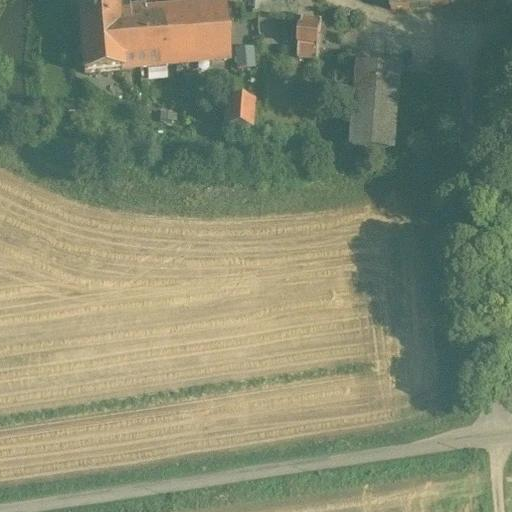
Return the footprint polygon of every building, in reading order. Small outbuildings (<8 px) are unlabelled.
[(224,0),(139,0),(140,9),(116,11),(122,72),(166,68),(166,66),(228,60),(224,0)] [(388,0),(390,13),(506,0),(388,0)] [(116,11),(78,14),(83,76),(122,73),(122,72),(116,11)] [(321,23),(301,21),(297,61),(317,63),(321,23)] [(399,74),(360,70),(353,150),(392,153),(399,74)] [(249,109),(228,107),(226,130),(247,132),(249,109)]
